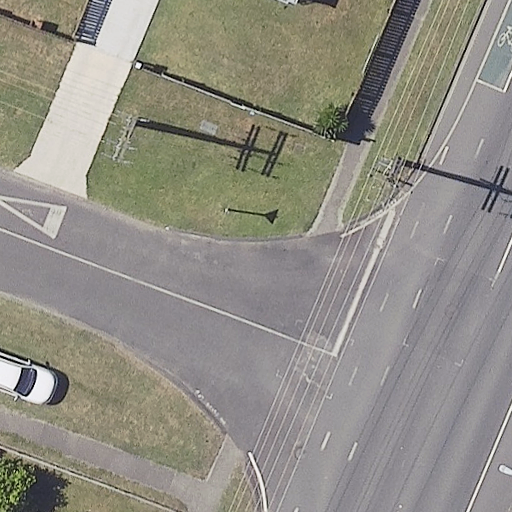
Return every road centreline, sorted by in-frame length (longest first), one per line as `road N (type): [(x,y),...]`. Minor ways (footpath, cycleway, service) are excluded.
road 1 (residential): [(0,234),(438,401)]
road 2 (secondary): [(511,226),(438,401)]
road 3 (secondary): [(438,401),(392,511)]
